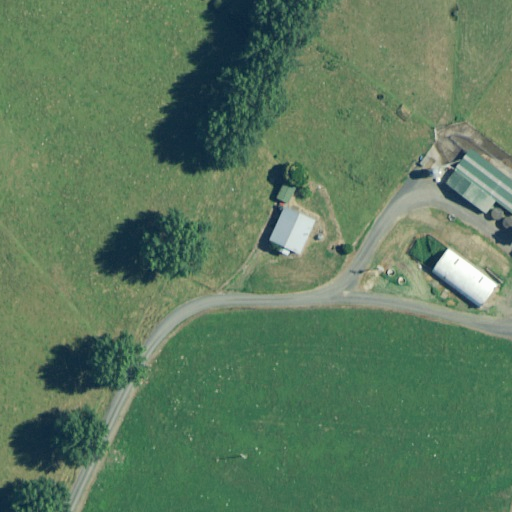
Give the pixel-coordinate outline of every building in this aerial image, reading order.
[(511,181),(472,152),(447,184),(488,215),(497,202),(511,213),(511,181)] [(302,181),(290,175),(278,199),(290,205),(302,181)] [(317,222),(287,208),(271,242),(279,245),(276,251),(289,257),(292,251),(302,255),(317,222)] [(504,227),(505,228),(506,229),(507,230),(508,230),(510,230),(511,230),(511,229),(511,215),(511,216),(510,216),(509,216),(508,216),(507,216),(506,217),(505,218),(505,217),(505,216),(505,214),(505,213),(505,212),(504,211),(503,210),(502,209),(501,209),(500,208),(499,208),(497,208),(496,208),(495,209),(494,209),(493,210),(492,211),(492,212),(491,214),(491,215),(491,216),(491,217),(492,218),(492,220),(493,221),(494,221),(495,222),(497,222),(498,222),(499,222),(500,222),(502,222),(503,221),(503,220),(503,221),(503,223),(503,224),(503,225),(504,226),(504,227)] [(498,286),(449,251),(434,272),(484,307),(498,286)]
